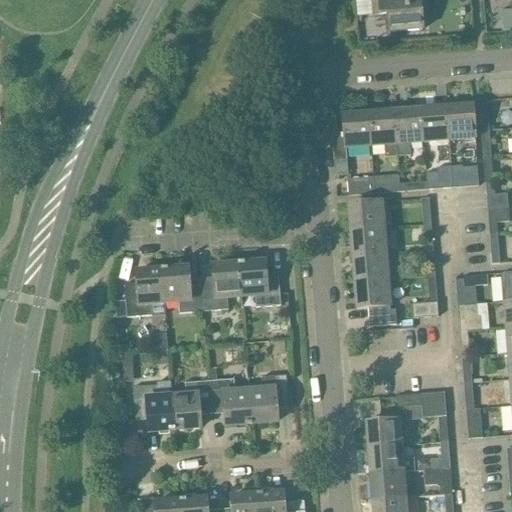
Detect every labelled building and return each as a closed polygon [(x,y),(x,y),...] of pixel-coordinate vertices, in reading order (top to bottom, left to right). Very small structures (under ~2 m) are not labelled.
[(356,0),(358,17),(373,16),(387,15),(389,35),(423,32),(420,0),(356,0)] [(447,109),(449,142),(476,140),(473,107),(447,109)] [(482,133),(490,133),(488,107),(480,107),(482,133)] [(447,109),(422,111),(424,144),(449,142),(447,109)] [(424,144),(422,111),(396,113),(399,146),(397,146),(398,157),(410,156),(410,145),(424,144)] [(396,113),(371,115),(373,148),(385,147),(385,158),(398,157),(397,146),(399,146),(396,113)] [(347,150),(373,148),(371,115),(343,117),(344,134),(333,135),(335,162),(348,161),(347,150)] [(490,133),(482,133),(484,159),(492,159),(490,133)] [(484,159),(486,185),(494,185),(492,159),(484,159)] [(427,184),(428,192),(453,190),(452,182),(453,181),(452,169),(438,170),(439,183),(427,184)] [(350,197),(377,195),(376,188),(374,188),(373,178),(348,180),(350,197)] [(452,182),(453,190),(479,188),(478,180),(453,181),(452,182)] [(427,184),(402,186),(402,193),(428,192),(427,184)] [(488,211),(509,209),(508,196),(495,197),(494,185),(486,185),(488,211)] [(377,195),(402,193),(402,186),(376,188),(377,195)] [(422,201),(423,228),(432,227),(430,201),(422,201)] [(349,207),(351,233),(384,231),(382,204),(349,207)] [(509,209),(488,211),(489,237),(498,236),(497,225),(510,224),(509,209)] [(425,253),(434,253),(432,227),(423,228),(425,253)] [(351,233),(353,259),(386,256),(384,231),(351,233)] [(498,236),(489,237),(492,265),(500,265),(498,236)] [(427,279),(436,278),(434,253),(425,253),(427,279)] [(353,259),(355,285),(388,282),(386,256),(353,259)] [(238,266),(241,299),(254,298),(255,310),(281,308),(278,274),(265,276),(264,264),(238,266)] [(226,300),(241,299),(238,266),(211,268),(212,279),(200,280),(203,314),(227,312),(226,300)] [(179,316),(203,314),(200,280),(188,281),(187,270),(161,272),(164,305),(178,303),(179,316)] [(150,306),(164,305),(161,272),(136,274),(136,286),(124,287),(127,320),(151,318),(150,306)] [(463,281),(455,282),(457,307),(477,306),(475,288),(487,287),(486,277),(463,279),(463,281)] [(511,277),(503,278),(505,304),(511,303),(511,277)] [(427,279),(429,305),(438,305),(436,278),(427,279)] [(388,282),(355,285),(357,311),(368,310),(369,329),(396,327),(395,311),(390,312),(388,282)] [(439,319),(438,305),(429,305),(413,306),(413,317),(414,317),(414,321),(439,319)] [(459,309),(461,334),(469,333),(482,332),(480,306),(467,307),(467,308),(459,309)] [(468,334),(459,334),(462,361),(470,360),(468,334)] [(286,355),(285,343),(271,344),(272,356),(286,355)] [(133,369),(132,355),(122,356),(123,369),(133,369)] [(462,361),(464,385),(472,384),(470,360),(462,361)] [(262,392),(248,393),(251,425),(277,423),(277,412),(289,411),(286,378),(261,380),(262,392)] [(233,383),(209,385),(211,417),(224,416),(224,427),(251,425),(248,393),(234,394),(233,383)] [(472,384),(464,385),(466,411),(474,411),(472,384)] [(211,417),(209,385),(185,387),(186,398),(172,399),(171,399),(174,431),(201,429),(200,418),(211,417)] [(148,433),(174,431),(171,399),(172,399),(171,387),(157,388),(132,390),(135,423),(148,422),(148,433)] [(433,395),(434,420),(439,419),(439,418),(447,418),(445,394),(433,395)] [(434,420),(433,395),(420,396),(421,408),(423,408),(424,420),(434,420)] [(398,410),(421,408),(420,396),(397,398),(398,410)] [(474,411),(466,411),(468,441),(477,440),(482,440),(480,410),(474,411)] [(439,418),(439,419),(441,445),(449,444),(447,418),(439,418)] [(367,424),(369,450),(401,448),(399,421),(367,424)] [(433,472),(451,470),(449,444),(441,445),(442,461),(432,461),(433,472)] [(401,448),(369,450),(371,476),(403,474),(403,475),(415,474),(414,460),(402,461),(401,448)] [(453,496),(451,470),(433,472),(424,473),(425,486),(436,485),(440,488),(440,496),(445,496),(445,497),(453,496)] [(371,476),(373,503),(405,500),(403,475),(403,474),(371,476)] [(284,495),(257,497),(258,511),(305,511),(305,503),(285,505),(284,495)] [(454,511),(453,496),(445,497),(445,511),(454,511)] [(232,511),(220,511),(219,511),(258,511),(257,497),(231,499),(232,511)] [(406,511),(405,500),(373,503),(373,511),(406,511)] [(207,511),(207,501),(181,503),(181,511),(219,511),(220,511),(218,511),(207,511)] [(155,511),(181,511),(181,503),(155,505),(155,511)]
